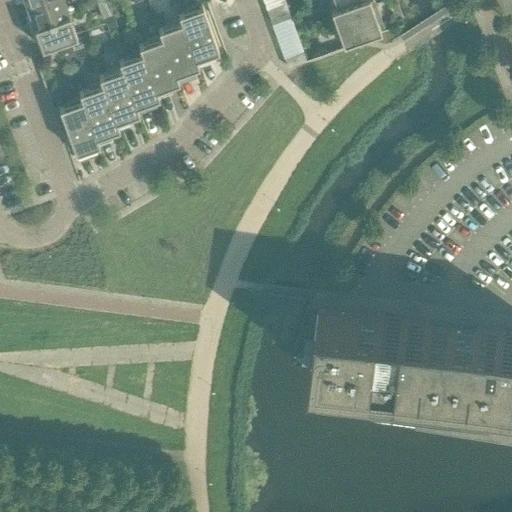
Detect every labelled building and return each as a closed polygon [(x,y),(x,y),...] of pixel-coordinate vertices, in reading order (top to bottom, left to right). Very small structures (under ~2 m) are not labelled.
[(68,12),(63,0),(36,0),(25,4),(29,12),(24,14),(28,26),(68,12)] [(111,13),(106,0),(99,0),(96,1),(102,16),(111,13)] [(375,2),(373,0),(326,0),(333,17),(375,2)] [(217,46),(201,1),(180,9),(178,1),(174,2),(179,17),(180,17),(197,64),(211,59),(207,50),(217,46)] [(287,8),(285,1),(266,7),(268,15),(287,8)] [(383,25),(375,2),(333,17),(341,40),(383,25)] [(290,15),(287,8),(268,15),(271,22),(290,15)] [(75,32),(68,12),(28,26),(32,37),(37,36),(40,45),(75,32)] [(180,17),(179,17),(160,24),(158,17),(154,18),(160,33),(177,80),(191,75),(188,66),(196,63),(196,64),(197,64),(180,17)] [(160,33),(141,40),(138,32),(134,34),(140,49),(140,48),(157,95),(171,90),(168,81),(176,78),(176,80),(177,80),(160,33)] [(140,48),(140,49),(121,56),(118,48),(114,49),(120,64),(137,111),(151,106),(148,97),(156,94),(156,95),(157,95),(140,48)] [(305,59),(302,50),(283,56),(287,66),(305,59)] [(120,64),(101,71),(98,64),(94,65),(100,80),(101,80),(117,126),(131,121),(128,113),(136,110),(136,111),(137,111),(120,64)] [(101,80),(100,80),(81,87),(78,79),(75,81),(80,96),(81,95),(98,142),(111,137),(108,128),(116,125),(117,127),(117,126),(101,80)] [(81,95),(80,96),(61,103),(58,95),(55,96),(77,158),(91,153),(88,144),(96,141),(97,142),(98,142),(81,95)] [(511,395),(511,328),(476,324),(430,318),(404,315),(308,302),(304,314),(300,325),(297,336),(294,348),(291,359),(373,370),(372,377),(511,395)]
